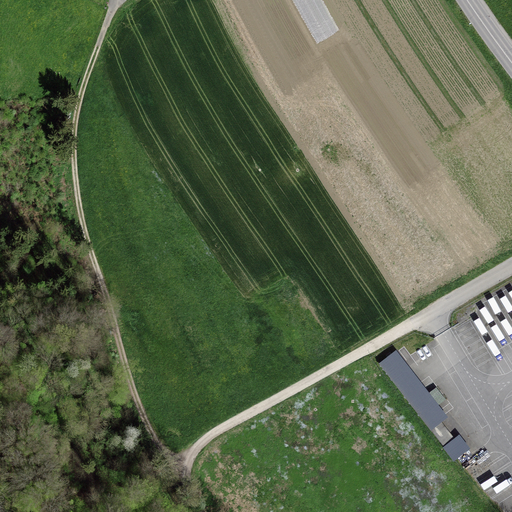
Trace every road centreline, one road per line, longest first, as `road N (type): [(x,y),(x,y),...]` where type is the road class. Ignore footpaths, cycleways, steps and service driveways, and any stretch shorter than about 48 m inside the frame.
road 1 (track): [(118,0),(70,138),(78,225),(144,420),(162,452),(188,470)]
road 2 (track): [(188,470),(216,435),(399,331)]
